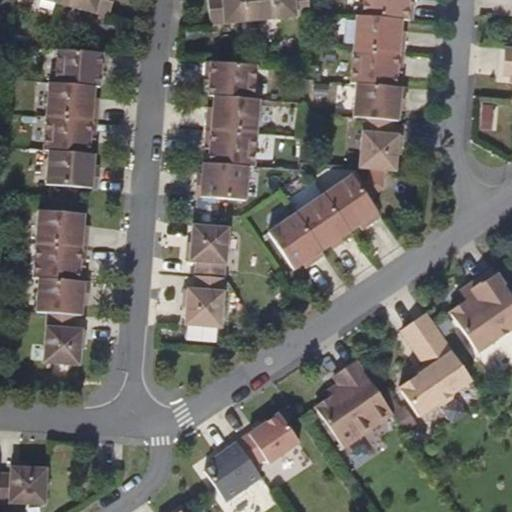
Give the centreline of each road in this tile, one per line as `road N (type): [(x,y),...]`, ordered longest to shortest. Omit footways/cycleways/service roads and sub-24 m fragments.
road 1 (residential): [(161,0),(136,363),(144,419)]
road 2 (residential): [(144,419),(182,416),(219,396),(478,216)]
road 3 (residential): [(478,216),(453,153),(463,0)]
road 4 (residential): [(0,415),(144,419)]
